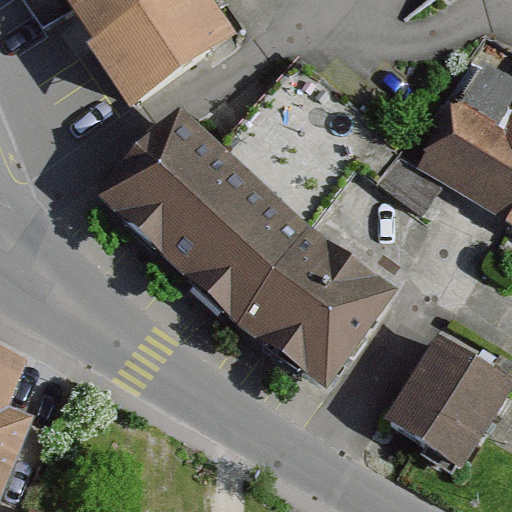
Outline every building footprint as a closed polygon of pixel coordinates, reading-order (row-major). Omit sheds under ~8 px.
[(68,0),(131,98),(234,34),(210,0),(68,0)] [(511,227),(511,118),(509,125),(469,101),(425,176),(511,227)] [(328,395),(395,302),(315,245),(178,120),(100,206),(239,339),(328,395)] [(464,481),(511,399),(511,391),(439,345),(385,434),(464,481)] [(36,375),(0,360),(0,511),(6,511),(39,431),(16,422),(36,375)]
